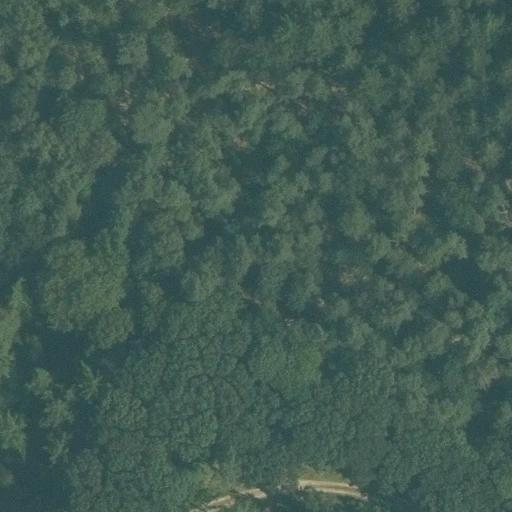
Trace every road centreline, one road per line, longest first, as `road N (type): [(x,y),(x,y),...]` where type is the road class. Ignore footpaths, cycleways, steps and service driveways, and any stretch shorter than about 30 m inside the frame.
road 1 (unknown): [(510,479),(188,331)]
road 2 (track): [(419,511),(346,488),(299,486),(245,495),(207,511)]
road 3 (track): [(104,511),(188,331)]
